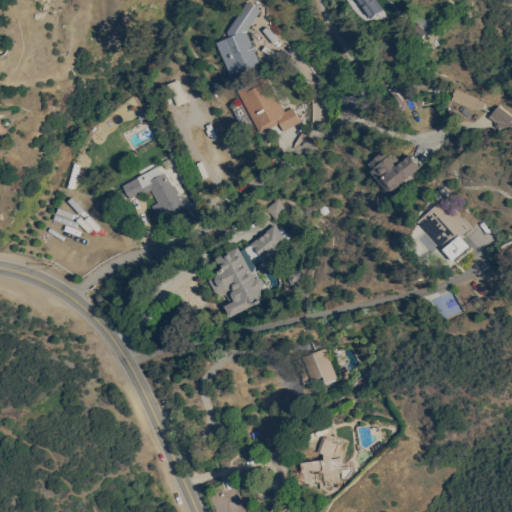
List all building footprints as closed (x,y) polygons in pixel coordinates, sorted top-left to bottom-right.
[(376,0),(384,10),(372,19),(358,0),(376,0)] [(232,38),(230,32),(248,2),(261,10),(247,32),(253,45),(255,44),(258,51),(255,52),(261,65),(233,76),(219,43),(232,38)] [(290,108),(289,107),(291,106),(292,107),(300,123),(283,132),(280,124),(260,134),(238,91),(241,89),(238,85),(265,71),(285,111),(290,108)] [(189,102),(179,106),(169,84),(179,80),(189,102)] [(477,100),(484,103),(481,110),(473,109),(472,110),(451,100),(455,89),(477,99),(477,100)] [(511,126),(497,128),(496,122),(489,116),(497,106),(511,119),(511,126)] [(396,189),(395,188),(392,191),(382,180),(380,181),(372,172),(376,169),(375,168),(380,164),(376,159),(385,151),(390,157),(393,154),(393,155),(395,154),(402,163),(411,156),(421,167),(396,189)] [(176,186),(180,194),(178,195),(185,208),(169,217),(170,218),(165,220),(162,219),(160,215),(158,216),(153,207),(159,203),(151,190),(146,193),(145,192),(131,199),(124,186),(159,166),(163,174),(165,173),(173,187),(176,186)] [(421,225),(422,219),(445,199),(470,228),(463,235),(473,246),(455,262),(421,225)] [(286,211),(275,220),(266,209),(277,200),(286,211)] [(241,251),(251,245),(259,237),(259,238),(274,225),(278,229),(280,227),(289,238),(264,260),(263,259),(254,264),(255,267),(254,270),(259,278),(262,279),(265,285),(264,289),(262,290),(266,299),(231,317),(225,306),(235,301),(232,295),(227,297),(226,296),(215,292),(210,281),(213,269),(220,265),(217,259),(239,247),(241,251)] [(337,379),(336,379),(337,380),(327,384),(324,376),(313,381),(303,357),(325,349),(337,379)] [(299,463),(322,460),(323,457),(316,454),(322,437),(328,439),(328,437),(337,441),(337,442),(340,444),(336,455),(334,454),(332,459),(344,457),(345,469),(352,473),(348,479),(341,480),(341,482),(324,484),(323,473),(316,474),(318,483),(302,486),(299,463)] [(284,511),(298,503),(302,511),(284,511)]
